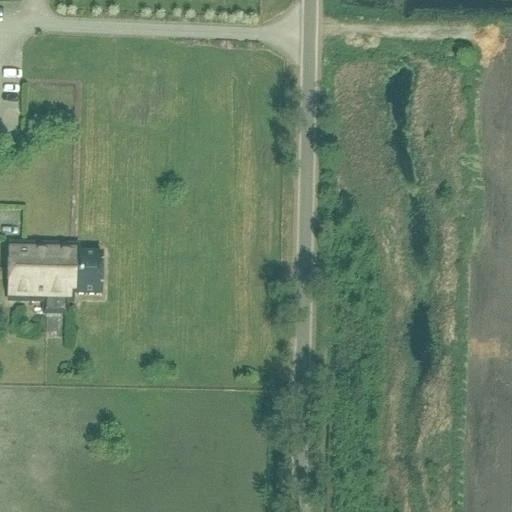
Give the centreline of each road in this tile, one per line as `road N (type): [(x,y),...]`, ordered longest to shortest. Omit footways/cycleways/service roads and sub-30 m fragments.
road 1 (unclassified): [(296,511),(308,0)]
road 2 (unknown): [(0,29),(307,35)]
